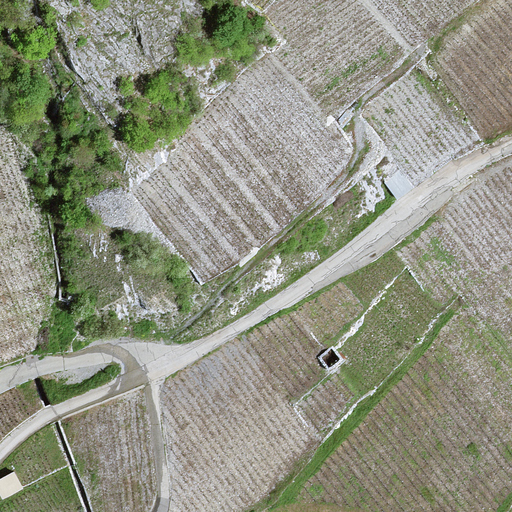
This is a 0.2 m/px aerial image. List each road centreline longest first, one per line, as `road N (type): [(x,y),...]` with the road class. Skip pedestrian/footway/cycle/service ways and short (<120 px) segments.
road 1 (unclassified): [(511,149),(154,374)]
road 2 (unclassified): [(154,374),(46,419),(0,457)]
road 3 (unclassified): [(0,383),(55,363),(124,356),(154,374)]
road 4 (track): [(157,391),(172,511)]
